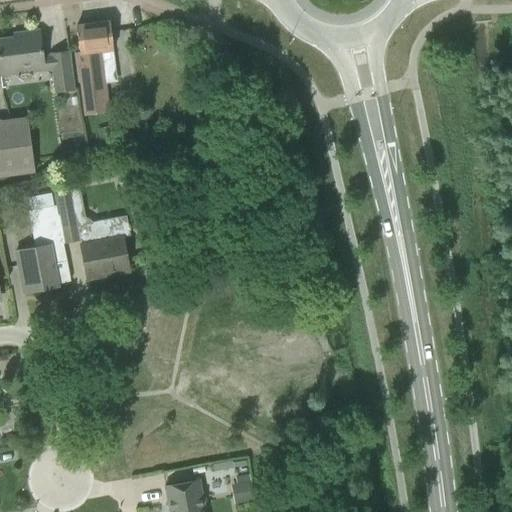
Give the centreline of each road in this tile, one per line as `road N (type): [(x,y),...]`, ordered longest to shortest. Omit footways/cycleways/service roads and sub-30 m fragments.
road 1 (primary): [(441,511),(393,217)]
road 2 (primary): [(334,40),(393,217)]
road 3 (primary): [(393,217),(383,92),(369,33)]
road 4 (residential): [(60,482),(32,333)]
